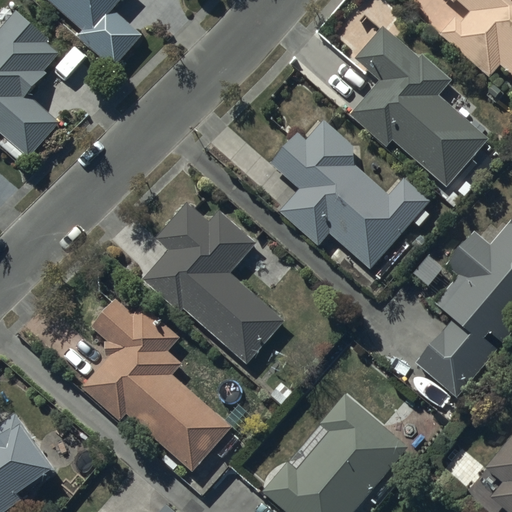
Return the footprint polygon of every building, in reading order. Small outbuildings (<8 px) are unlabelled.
[(41,0),(87,36),(80,45),(117,74),(144,40),(117,18),(130,0),(41,0)] [(440,0),(454,12),(457,9),(470,20),(463,29),(456,24),(441,42),(493,85),(503,73),(511,81),(511,13),(496,0),(440,0)] [(52,46),(18,17),(0,38),(0,37),(0,135),(35,165),(64,132),(32,104),(53,80),(47,75),(61,60),(49,50),(52,46)] [(421,65),(384,35),(357,69),(380,87),(351,123),(387,152),(391,147),(450,195),(491,146),(440,105),(455,86),(424,62),(421,65)] [(306,147),(298,140),(270,172),(300,198),(280,221),(320,255),(331,242),(371,276),(432,206),(405,183),(389,202),(354,172),(355,153),(324,126),(306,147)] [(210,229),(187,210),(156,248),(168,258),(143,289),(182,321),(186,316),(252,368),(287,324),(231,279),(257,247),(220,217),(210,229)] [(475,238),(446,271),(459,283),(432,313),(452,330),(417,369),(455,403),(494,359),(486,353),(495,342),(504,350),(511,341),(511,225),(490,250),(475,238)] [(234,434),(174,382),(184,370),(171,358),(182,345),(144,312),(136,321),(117,305),(91,335),(107,349),(99,357),(109,366),(83,396),(122,430),(127,424),(193,481),(234,434)] [(365,511),(414,453),(347,397),(319,431),(329,440),(300,476),(289,467),(262,500),(276,511),(365,511)] [(0,511),(27,511),(26,511),(60,487),(56,481),(59,479),(18,421),(0,433),(0,511)] [(502,490),(491,504),(500,511),(511,511),(511,442),(485,476),(502,490)]
